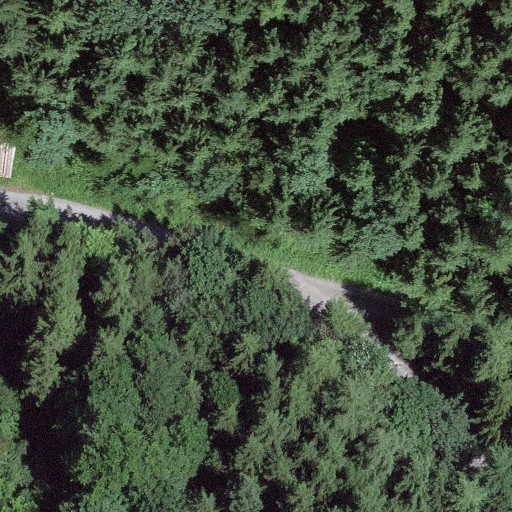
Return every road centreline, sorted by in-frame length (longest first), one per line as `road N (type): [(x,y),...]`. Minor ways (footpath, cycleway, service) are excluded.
road 1 (track): [(511,504),(309,285),(408,293),(511,359)]
road 2 (unclassified): [(309,285),(144,230),(0,204)]
